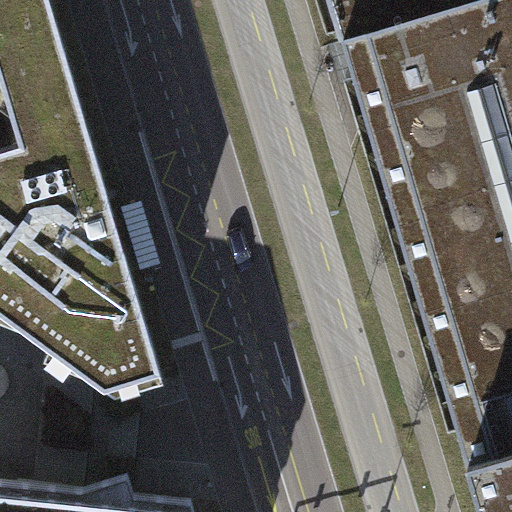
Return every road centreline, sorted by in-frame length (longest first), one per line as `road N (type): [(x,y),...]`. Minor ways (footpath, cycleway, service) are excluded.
road 1 (primary): [(172,0),(328,511)]
road 2 (primary): [(386,511),(232,0)]
